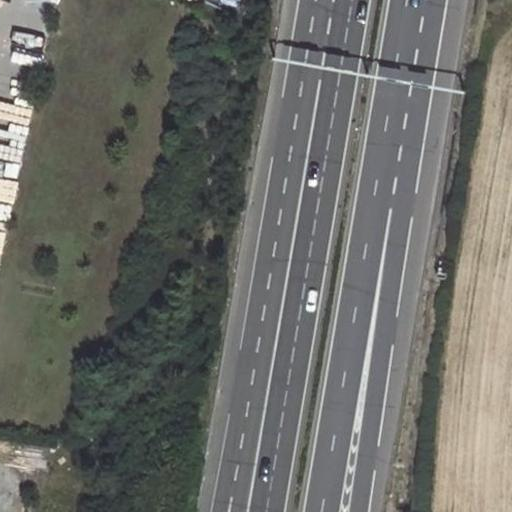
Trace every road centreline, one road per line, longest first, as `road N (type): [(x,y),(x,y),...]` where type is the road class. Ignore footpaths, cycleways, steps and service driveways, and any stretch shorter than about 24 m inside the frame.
road 1 (trunk): [(321,511),(406,5)]
road 2 (motorway): [(349,511),(406,5)]
road 3 (motorway): [(328,77),(230,511)]
road 4 (trunk): [(328,77),(263,511)]
